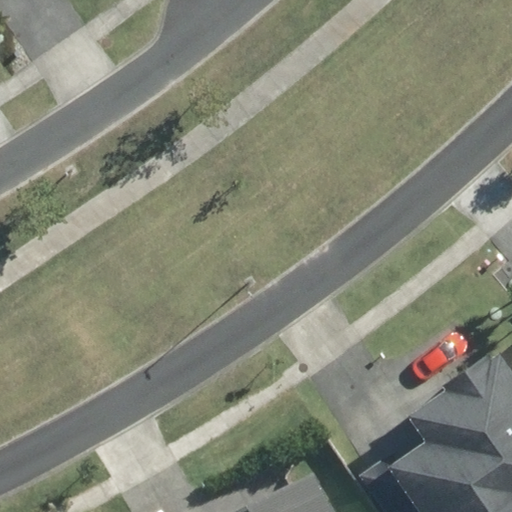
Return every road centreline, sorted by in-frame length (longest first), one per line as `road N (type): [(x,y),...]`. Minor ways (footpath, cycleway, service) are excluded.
road 1 (tertiary): [(511,115),(318,285),(0,470)]
road 2 (tertiary): [(0,175),(170,59),(237,0)]
